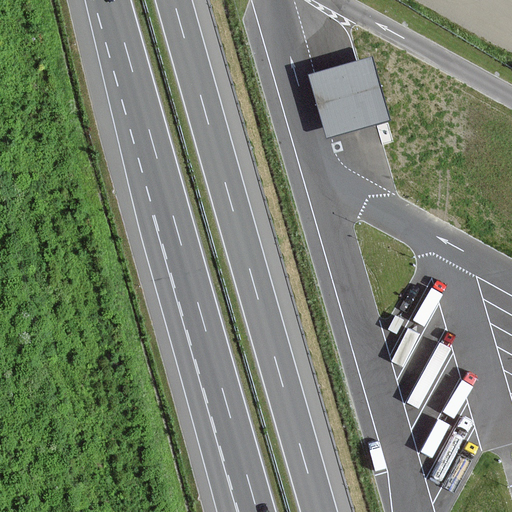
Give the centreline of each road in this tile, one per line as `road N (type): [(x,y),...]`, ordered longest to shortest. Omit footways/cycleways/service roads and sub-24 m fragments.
road 1 (motorway): [(320,511),(173,0)]
road 2 (motorway): [(113,0),(225,404)]
